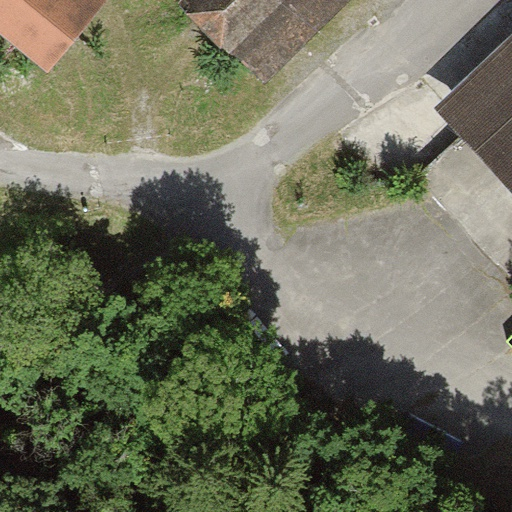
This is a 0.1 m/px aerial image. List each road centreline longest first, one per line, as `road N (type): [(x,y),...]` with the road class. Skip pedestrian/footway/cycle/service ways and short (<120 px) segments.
road 1 (unclassified): [(452,0),(259,161),(206,185)]
road 2 (unclassified): [(0,168),(206,185)]
road 3 (track): [(0,460),(28,458),(112,481),(158,511)]
road 4 (track): [(124,291),(0,341)]
